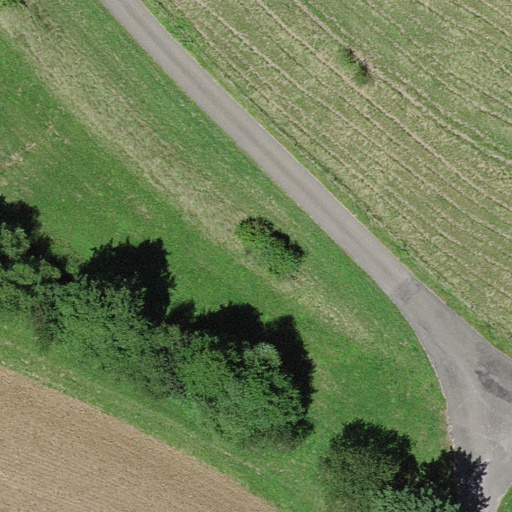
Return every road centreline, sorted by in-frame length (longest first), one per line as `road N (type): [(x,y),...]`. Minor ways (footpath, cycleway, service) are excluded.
road 1 (track): [(107,0),(183,97),(291,206),(511,382)]
road 2 (track): [(511,390),(484,462),(476,511)]
